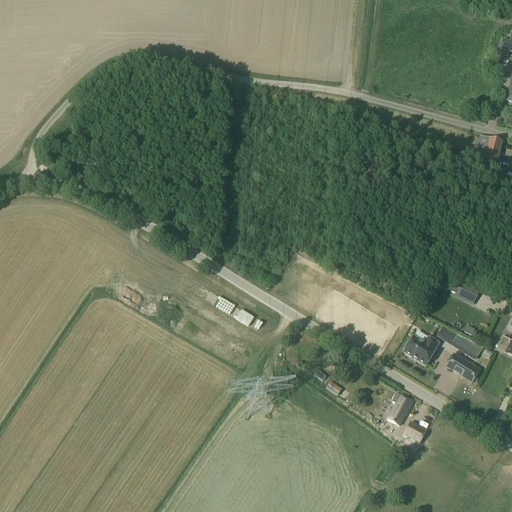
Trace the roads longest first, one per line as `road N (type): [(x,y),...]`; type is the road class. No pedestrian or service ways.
road 1 (unclassified): [(511,137),(318,88),(126,60),(100,71),(50,121),(29,181)]
road 2 (unclassified): [(511,442),(104,202),(29,181)]
